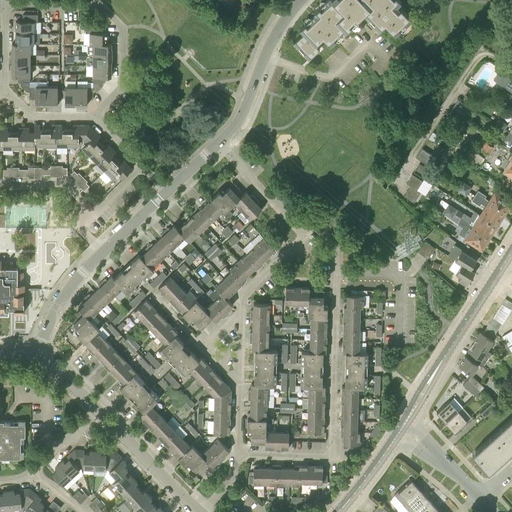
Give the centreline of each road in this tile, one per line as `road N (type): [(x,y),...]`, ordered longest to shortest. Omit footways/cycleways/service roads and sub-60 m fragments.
road 1 (residential): [(235,461),(320,460),(332,447),(333,245),(314,223),(303,234)]
road 2 (residential): [(2,6),(94,7),(122,27),(123,87),(89,119)]
road 3 (unclassified): [(37,360),(59,300),(165,194)]
road 4 (tertiary): [(403,423),(511,251)]
road 5 (residential): [(239,383),(242,295),(303,234)]
road 6 (residential): [(0,182),(66,182),(89,209),(138,167)]
road 7 (unclassified): [(198,511),(99,411)]
road 8 (residential): [(303,234),(216,144)]
